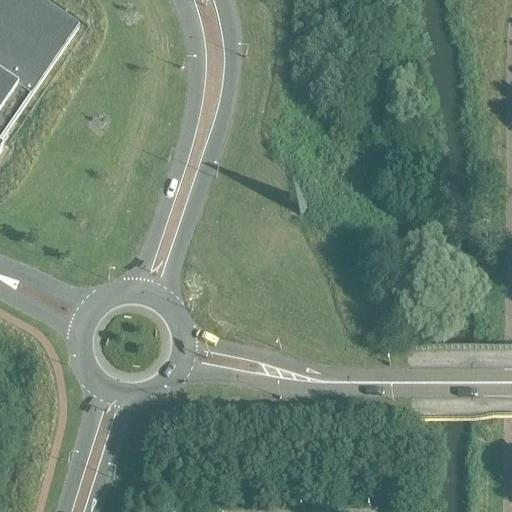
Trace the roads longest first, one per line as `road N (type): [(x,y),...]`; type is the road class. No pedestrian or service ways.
road 1 (secondary): [(166,308),(226,97),(229,66),(212,0)]
road 2 (secondary): [(192,0),(200,93),(140,277),(124,298)]
road 3 (tertiary): [(511,387),(328,381)]
road 4 (tertiary): [(328,381),(185,335)]
road 5 (tertiary): [(178,375),(328,381)]
road 6 (secondary): [(90,377),(92,417),(63,511)]
road 7 (secondary): [(92,511),(122,420),(145,398)]
